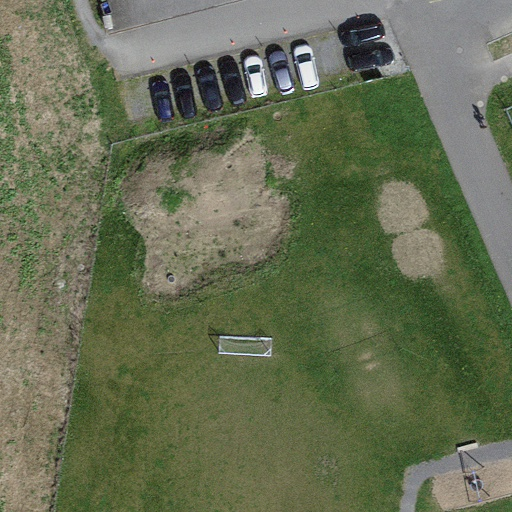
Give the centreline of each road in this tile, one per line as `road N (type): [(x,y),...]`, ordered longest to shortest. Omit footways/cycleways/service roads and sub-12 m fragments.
road 1 (residential): [(511,224),(411,0)]
road 2 (residential): [(364,0),(134,54)]
